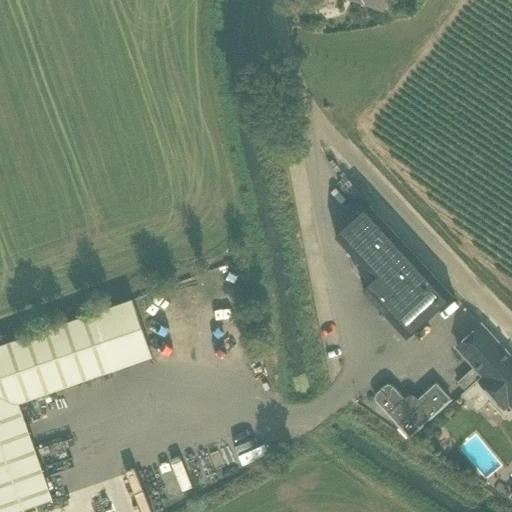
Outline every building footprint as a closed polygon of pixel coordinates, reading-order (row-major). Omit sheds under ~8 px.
[(355,0),(384,10),(387,0),(355,0)] [(454,297),(370,205),(336,236),(375,279),(363,290),(408,339),(454,297)] [(153,358),(132,299),(0,345),(0,511),(17,511),(53,500),(19,404),(153,358)] [(506,419),(511,413),(511,359),(482,326),(458,348),(484,376),(475,384),(506,419)] [(410,439),(453,400),(437,381),(418,398),(414,395),(410,395),(406,397),(395,385),(390,383),(385,384),(376,393),(374,397),(376,402),(410,439)]
